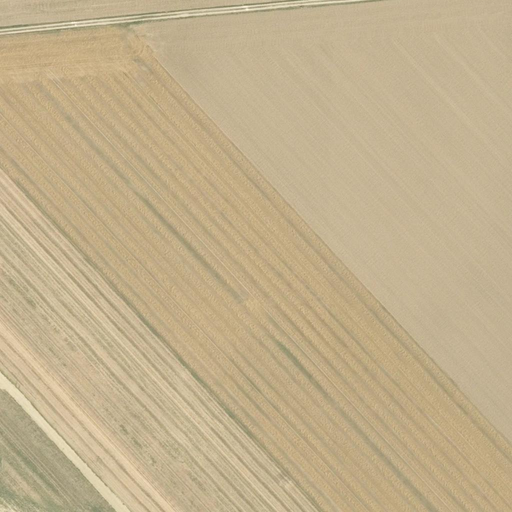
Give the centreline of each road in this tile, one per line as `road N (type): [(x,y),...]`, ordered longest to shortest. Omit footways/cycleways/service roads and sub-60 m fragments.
road 1 (track): [(0,29),(344,0)]
road 2 (track): [(122,511),(0,379)]
